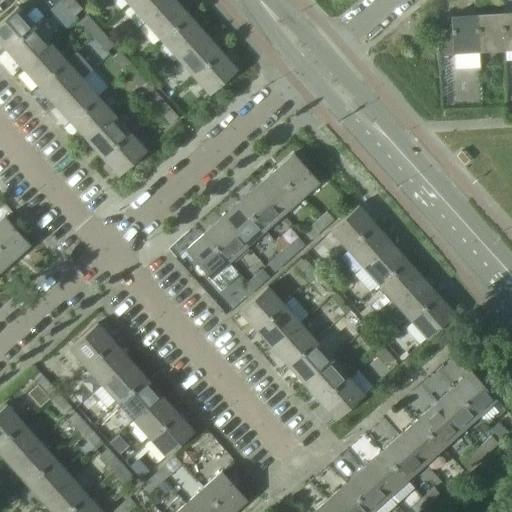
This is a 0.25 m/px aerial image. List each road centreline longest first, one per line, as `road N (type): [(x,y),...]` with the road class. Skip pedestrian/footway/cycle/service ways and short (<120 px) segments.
road 1 (tertiary): [(511,281),(314,65)]
road 2 (residential): [(107,251),(314,65)]
road 3 (residential): [(286,451),(107,251)]
road 4 (residential): [(107,251),(0,132)]
road 5 (residential): [(0,348),(107,251)]
